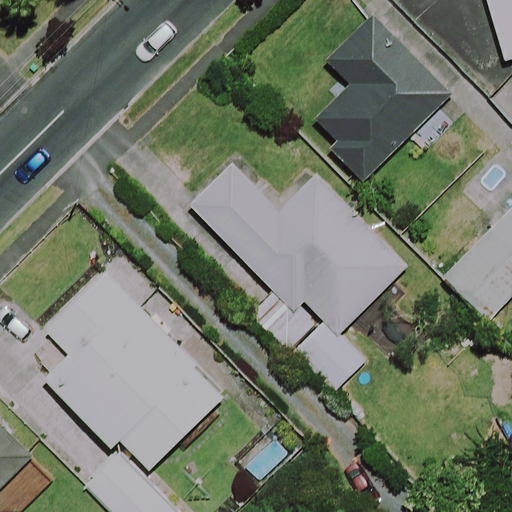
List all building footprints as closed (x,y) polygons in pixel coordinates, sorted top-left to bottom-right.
[(352,86),(316,121),(337,142),(329,150),(362,183),(451,96),(374,17),(328,62),(352,86)] [(364,361),(338,335),(405,270),(312,175),(278,208),(235,164),(190,208),(267,287),(244,309),(329,396),(364,361)] [(511,296),(511,210),(444,279),(487,321),(511,296)] [(225,402),(109,277),(47,334),(70,359),(47,381),(111,450),(120,441),(148,472),(225,402)] [(0,508),(3,511),(30,511),(55,489),(0,431),(0,508)] [(171,511),(115,458),(84,490),(106,511),(171,511)]
